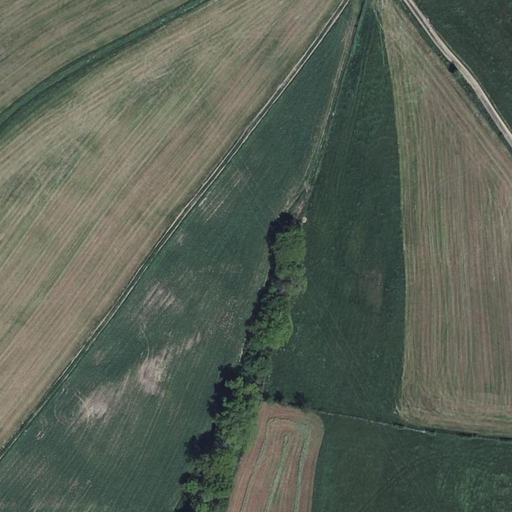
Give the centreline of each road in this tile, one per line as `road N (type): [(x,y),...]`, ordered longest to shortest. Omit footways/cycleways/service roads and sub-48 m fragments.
road 1 (track): [(0,456),(347,0)]
road 2 (track): [(405,0),(511,140)]
